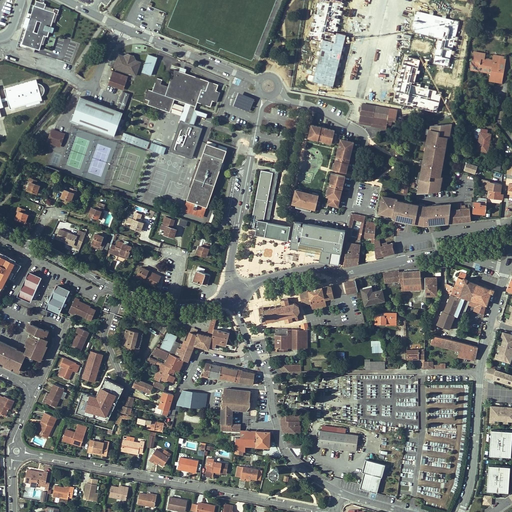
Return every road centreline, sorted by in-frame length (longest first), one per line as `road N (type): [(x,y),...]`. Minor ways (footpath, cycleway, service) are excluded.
road 1 (residential): [(16,450),(324,511)]
road 2 (residential): [(292,101),(364,136),(345,218),(297,210)]
road 3 (secondary): [(443,251),(342,274),(304,269),(242,290)]
road 4 (residential): [(462,511),(491,321)]
road 5 (residential): [(260,109),(232,285)]
road 6 (residential): [(253,352),(237,361),(200,357),(188,383),(269,388)]
road 7 (residential): [(3,52),(88,86),(124,28)]
road 8 (secondary): [(174,306),(130,295),(32,246)]
road 9 (residential): [(269,388),(285,450),(341,493)]
road 10 (residential): [(124,28),(246,77)]
